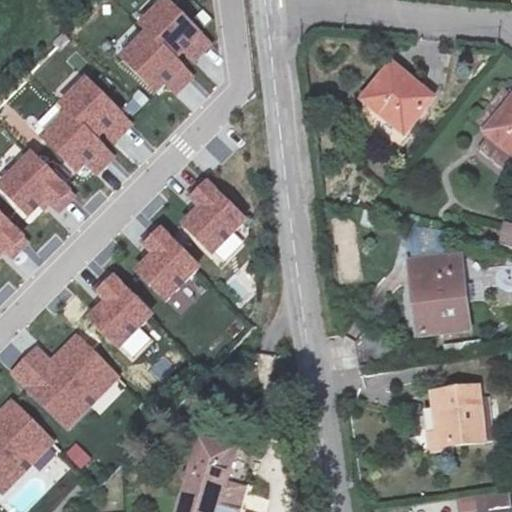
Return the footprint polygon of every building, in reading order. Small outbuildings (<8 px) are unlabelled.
[(187,71),(212,44),(166,0),(159,0),(107,54),(155,101),(165,91),(177,101),(197,80),(187,71)] [(112,150),(135,124),(85,81),(91,73),(78,62),(64,79),(71,85),(28,134),(77,176),(84,168),(97,179),(118,155),(112,150)] [(430,143),(386,109),(359,145),(405,179),(430,143)] [(511,131),(506,127),(483,166),(511,183),(511,131)] [(0,160),(0,192),(27,220),(42,205),(56,219),(76,199),(19,142),(0,160)] [(209,259),(247,223),(203,178),(181,199),(190,209),(175,224),(209,259)] [(0,258),(7,265),(29,244),(0,213),(0,258)] [(511,224),(503,223),(498,246),(511,249),(511,224)] [(143,255),(129,270),(163,305),(200,268),(157,225),(135,247),(143,255)] [(98,303),(82,319),(132,364),(153,341),(140,329),(154,314),(108,272),(88,294),(98,303)] [(435,304),(390,310),(402,387),(447,379),(443,355),(458,352),(453,319),(439,322),(435,304)] [(99,416),(129,387),(76,333),(49,359),(35,345),(7,373),(67,434),(92,409),(99,416)] [(0,499),(12,511),(25,511),(73,464),(9,400),(0,408),(0,499)] [(416,442),(424,499),(469,493),(461,435),(416,442)] [(246,450),(206,438),(183,511),(230,511),(227,511),(246,450)]
